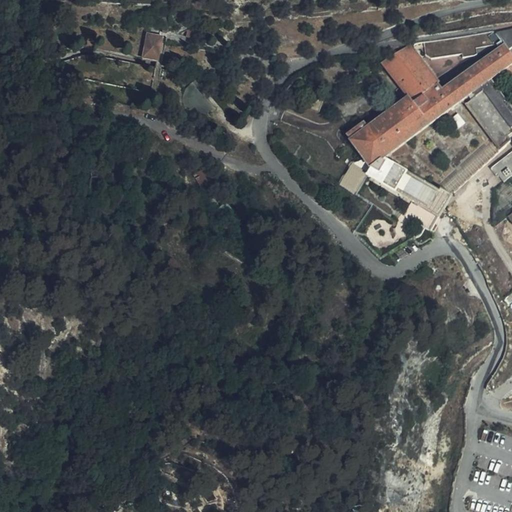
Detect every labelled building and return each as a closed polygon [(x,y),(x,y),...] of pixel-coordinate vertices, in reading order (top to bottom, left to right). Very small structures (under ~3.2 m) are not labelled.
[(511,28),(506,28),(495,30),(504,42),(511,51),(511,50),(511,28)] [(354,144),(363,156),(366,160),(372,168),(386,158),(457,105),(443,87),(420,58),(427,52),(432,57),(462,51),(463,56),(478,53),(477,48),(504,42),(495,30),(416,40),(383,62),(408,97),(368,126),(364,122),(346,134),(352,143),(354,144)] [(160,36),(144,33),(141,55),(157,58),(160,36)] [(386,158),(372,168),(437,207),(443,209),(456,189),(498,149),(511,139),(508,135),(511,131),(511,107),(491,79),(511,63),(511,52),(511,51),(504,42),(443,87),(457,105),(462,100),(488,137),(433,188),(386,158)] [(206,103),(208,102),(194,88),(192,89),(188,85),(184,88),(182,91),(181,94),(180,96),(180,99),(181,102),(182,105),(183,107),(185,110),(187,111),(189,113),(191,114),(193,114),(195,115),(197,115),(199,115),(200,115),(202,114),(204,113),(206,113),(207,111),(210,108),(206,103)] [(319,99),(321,93),(307,88),(304,99),(313,102),(319,99)] [(60,113),(62,100),(43,97),(42,110),(60,113)] [(100,107),(101,101),(88,98),(87,103),(100,107)] [(135,106),(113,101),(111,108),(132,115),(135,106)] [(130,136),(134,124),(111,118),(108,129),(130,136)] [(511,177),(511,176),(511,152),(490,169),(494,175),(496,174),(504,183),(511,177)] [(363,156),(355,163),(357,165),(366,160),(363,156)] [(369,174),(408,200),(437,218),(438,216),(443,209),(437,207),(372,168),(369,174)] [(191,174),(202,192),(208,188),(210,186),(200,169),(191,174)] [(511,177),(504,183),(490,195),(509,218),(511,221),(511,177)] [(208,188),(202,192),(211,208),(217,204),(208,188)]
